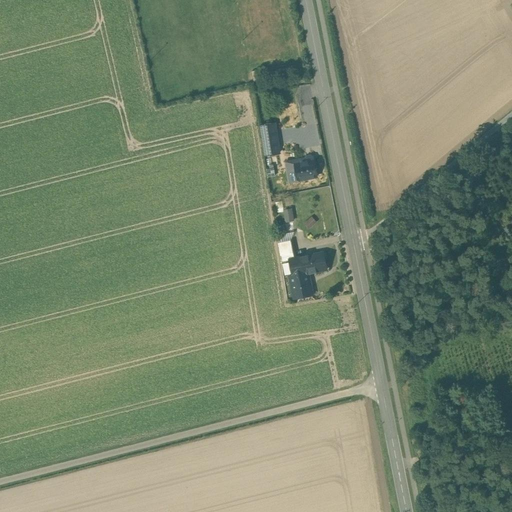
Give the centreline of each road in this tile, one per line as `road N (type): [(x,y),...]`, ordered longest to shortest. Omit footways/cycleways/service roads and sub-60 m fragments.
road 1 (secondary): [(353,242),(406,511)]
road 2 (secondary): [(305,0),(353,242)]
road 3 (unclassified): [(511,115),(353,242)]
road 4 (track): [(460,155),(511,282)]
